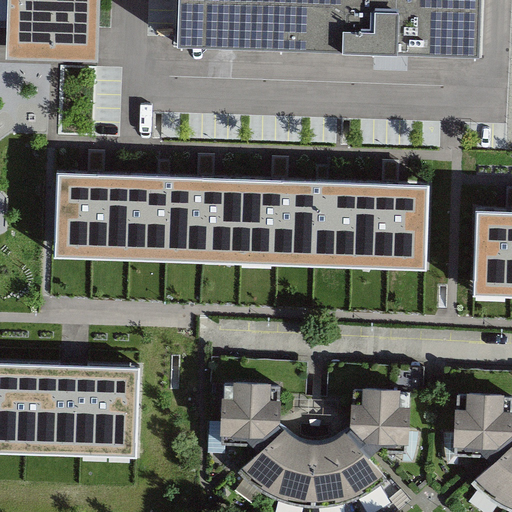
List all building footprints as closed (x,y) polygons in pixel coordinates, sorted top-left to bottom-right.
[(98,0),(0,0),(0,22),(9,23),(8,53),(97,56),(98,0)] [(483,0),(183,0),(182,47),(481,60),(483,0)] [(236,158),(245,159),(245,138),(213,137),(213,169),(236,170),(236,158)] [(430,182),(58,170),(55,253),(427,265),(430,182)] [(511,207),(478,207),(475,289),(511,290),(511,207)] [(140,376),(0,371),(0,448),(138,452),(140,376)] [(284,388),(226,384),(226,437),(248,439),(260,455),(241,471),(253,480),(269,494),(289,499),(311,503),(333,501),(354,498),(375,489),(392,476),(372,455),(381,445),(411,450),(414,392),(356,389),(353,427),(347,438),(336,445),(315,444),(296,440),(282,426),(284,388)] [(511,401),(458,397),(457,450),(479,452),(491,468),(473,484),(485,493),(500,507),(511,509),(511,401)]
